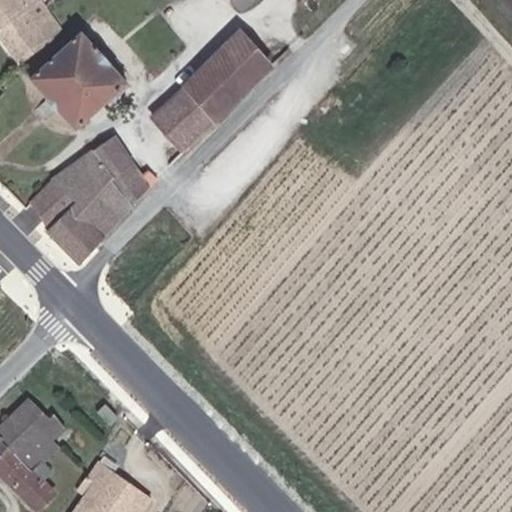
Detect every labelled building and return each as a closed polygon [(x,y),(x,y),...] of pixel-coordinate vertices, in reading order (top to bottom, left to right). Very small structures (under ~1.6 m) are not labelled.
[(46,2),(44,0),(0,0),(0,27),(17,53),(22,61),(50,40),(38,22),(52,10),(46,2)] [(64,28),(52,10),(38,22),(50,40),(64,28)] [(131,78),(85,28),(32,74),(78,124),(131,78)] [(272,62),(243,30),(190,85),(158,115),(182,145),(212,119),(272,62)] [(152,183),(146,175),(118,137),(100,149),(116,172),(114,175),(133,203),(152,183)] [(34,200),(56,225),(77,206),(103,182),(86,159),(59,177),(34,200)] [(154,168),(146,175),(152,183),(160,174),(154,168)] [(77,206),(56,225),(51,230),(82,260),(104,235),(77,206)] [(53,415),(32,394),(0,425),(0,465),(40,509),(58,492),(48,481),(59,469),(50,459),(64,446),(57,439),(72,423),(58,410),(53,415)] [(102,463),(100,461),(81,487),(87,492),(72,511),(144,511),(154,498),(103,461),(102,463)]
